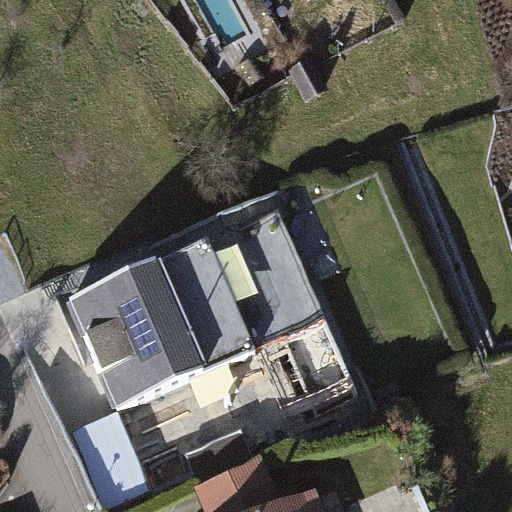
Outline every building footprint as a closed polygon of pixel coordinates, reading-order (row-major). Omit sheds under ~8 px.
[(267,0),(272,8),(289,0),(267,0)] [(328,95),(311,63),(289,74),(306,106),(328,95)] [(207,244),(67,305),(116,418),(256,357),(207,244)] [(242,433),(185,458),(198,488),(255,463),(242,433)] [(137,462),(90,483),(103,511),(127,511),(154,500),(137,462)] [(260,465),(195,492),(202,511),(322,511),(315,496),(280,511),(260,465)]
